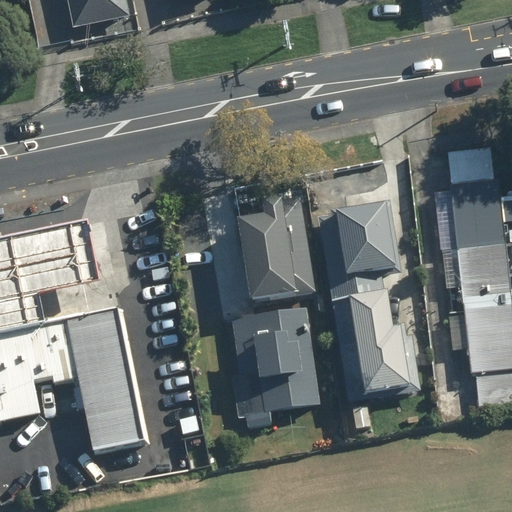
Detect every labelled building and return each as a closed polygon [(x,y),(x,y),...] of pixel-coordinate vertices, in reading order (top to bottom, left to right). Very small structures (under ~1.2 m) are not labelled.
[(0,0),(0,34),(3,34),(0,18),(0,8),(10,6),(8,0),(0,0)] [(63,0),(72,38),(127,26),(121,0),(63,0)] [(170,0),(173,10),(212,0),(170,0)] [(511,375),(511,348),(493,185),(446,191),(468,380),(511,375)] [(377,281),(395,278),(386,217),(316,228),(328,306),(380,298),(377,281)] [(79,233),(0,248),(0,341),(38,334),(31,302),(90,291),(79,233)] [(355,391),(356,403),(404,396),(396,337),(387,338),(383,304),(329,311),(340,393),(355,391)] [(307,316),(230,323),(239,420),(244,420),(245,431),(268,429),(267,418),(316,413),(307,316)] [(38,334),(0,341),(0,427),(35,421),(29,389),(49,386),(50,389),(76,384),(90,459),(141,449),(116,319),(38,334)] [(511,378),(475,382),(477,414),(511,411),(511,378)]
